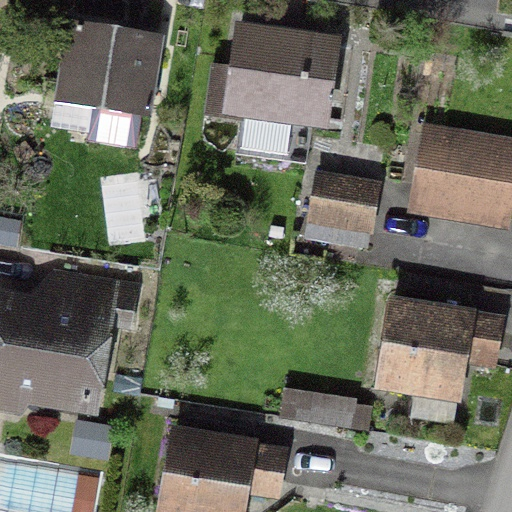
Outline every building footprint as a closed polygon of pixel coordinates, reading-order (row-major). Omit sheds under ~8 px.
[(131,152),(137,118),(140,118),(152,40),(71,27),(58,105),(88,110),(83,144),(131,152)] [(237,111),(321,122),(331,49),(234,36),(229,72),(211,70),(204,118),(235,122),(237,111)] [(500,222),(511,153),(511,152),(423,138),(412,207),(500,222)] [(366,231),(373,191),(313,180),(307,220),(366,231)] [(491,350),(496,322),(390,304),(374,388),(451,401),(461,344),(491,350)] [(49,314),(48,317),(0,309),(0,411),(12,414),(15,395),(87,407),(101,322),(49,314)] [(277,454),(170,436),(156,511),(237,511),(243,478),(272,483),(277,454)]
